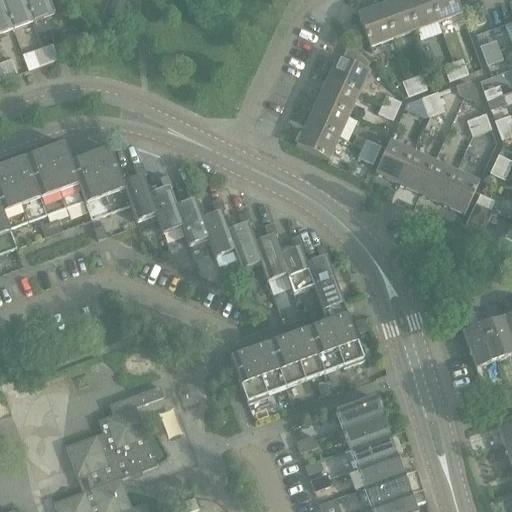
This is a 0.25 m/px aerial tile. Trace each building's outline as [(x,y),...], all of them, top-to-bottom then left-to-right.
[(0,0),(0,36),(14,32),(2,0),(0,0)] [(2,0),(14,32),(34,24),(25,0),(2,0)] [(25,0),(34,24),(55,16),(49,0),(25,0)] [(402,0),(380,8),(392,42),(415,33),(402,0)] [(428,0),(402,0),(415,33),(438,25),(428,0)] [(455,0),(428,0),(438,25),(461,16),(455,0)] [(369,50),(392,42),(380,8),(357,17),(369,50)] [(482,14),(473,17),(477,28),(486,25),(482,14)] [(480,50),(484,59),(499,54),(496,44),(480,50)] [(53,47),(44,51),(49,66),(59,63),(53,47)] [(34,54),(40,69),(49,66),(44,51),(34,54)] [(484,59),(487,68),(503,63),(499,54),(484,59)] [(337,60),(326,82),(358,97),(369,74),(337,60)] [(462,61),(453,65),(459,80),(468,77),(462,61)] [(13,62),(3,65),(9,81),(18,77),(13,62)] [(0,66),(0,83),(9,81),(3,65),(0,66)] [(459,80),(453,65),(444,69),(449,84),(459,80)] [(421,77),(412,81),(417,96),(427,92),(421,77)] [(417,96),(412,81),(402,84),(408,99),(417,96)] [(358,97),(326,82),(316,104),(348,118),(358,97)] [(483,95),(487,104),(502,98),(499,89),(483,95)] [(437,95),(430,98),(436,118),(445,115),(437,95)] [(386,98),(381,108),(396,115),(401,105),(386,98)] [(430,98),(422,101),(429,120),(436,118),(430,98)] [(502,98),(487,104),(490,113),(506,108),(502,98)] [(338,140),(348,118),(316,104),(306,126),(338,140)] [(396,115),(381,108),(377,117),(392,124),(396,115)] [(469,132),(488,124),(485,117),(466,124),(469,132)] [(498,134),(511,128),(511,124),(510,118),(494,124),(498,134)] [(340,161),(358,123),(351,120),(334,158),(340,161)] [(491,132),(488,124),(469,132),(472,139),(491,132)] [(328,163),(338,140),(306,126),(296,149),(328,163)] [(511,139),(511,128),(498,134),(501,143),(511,139)] [(366,142),(361,152),(376,158),(381,149),(366,142)] [(375,176),(398,186),(413,154),(390,144),(375,176)] [(71,166),(69,159),(64,146),(0,169),(0,257),(16,251),(9,232),(83,205),(90,224),(129,209),(131,209),(123,186),(110,151),(71,166)] [(376,158),(361,152),(357,161),(372,168),(376,158)] [(420,196),(434,164),(413,154),(398,186),(420,196)] [(495,168),(509,174),(511,168),(511,164),(499,159),(495,168)] [(457,175),(434,164),(420,196),(442,207),(457,175)] [(135,225),(154,218),(156,218),(149,199),(150,198),(143,179),(147,177),(142,166),(134,169),(138,181),(123,186),(131,209),(129,209),(135,225)] [(495,168),(491,177),(505,184),(509,174),(495,168)] [(479,185),(457,175),(442,207),(464,217),(479,185)] [(161,237),(181,230),(182,230),(175,211),(176,210),(169,191),(172,190),(168,178),(159,182),(164,193),(150,198),(149,199),(156,218),(154,218),(161,237)] [(188,250),(207,243),(208,242),(201,223),(202,222),(195,203),(199,202),(194,190),(186,193),(190,205),(176,210),(175,211),(182,230),(181,230),(188,250)] [(477,207),(491,213),(495,205),(481,198),(477,207)] [(207,243),(217,271),(237,264),(238,264),(234,254),(227,235),(228,234),(221,215),(224,214),(220,202),(212,205),(216,217),(202,222),(201,223),(208,242),(207,243)] [(477,207),(473,216),(487,222),(491,213),(477,207)] [(238,264),(237,264),(240,274),(259,267),(260,267),(253,247),(254,246),(247,228),(251,226),(247,214),(238,218),(242,229),(228,234),(227,235),(234,254),(238,264)] [(44,241),(61,235),(57,224),(40,230),(44,241)] [(266,285),(286,278),(287,278),(280,259),(281,259),(274,239),(277,238),(273,226),(264,229),(269,241),(254,246),(253,247),(260,267),(259,267),(266,285)] [(97,243),(106,240),(102,229),(93,232),(97,243)] [(293,297),(313,290),(305,268),(300,252),(304,250),(299,238),(291,241),(295,253),(281,259),(280,259),(287,278),(286,278),(293,297)] [(321,262),(305,268),(313,290),(322,314),(343,307),(326,260),(330,259),(325,246),(317,249),(321,262)] [(502,315),(511,341),(511,316),(511,317),(510,312),(502,315)] [(364,363),(348,321),(345,313),(334,317),(336,321),(309,331),(307,327),(296,331),(298,335),(241,356),(240,351),(229,356),(247,407),(269,399),(267,396),(342,368),(343,371),(364,363)] [(497,322),(484,327),(497,364),(511,358),(511,341),(502,315),(495,318),(497,322)] [(364,322),(356,325),(360,336),(368,333),(364,322)] [(476,371),(497,364),(484,327),(471,332),(469,328),(461,331),(476,371)] [(147,511),(146,507),(132,511),(121,483),(157,470),(136,411),(164,401),(160,389),(109,408),(113,418),(98,424),(103,436),(66,450),(83,495),(53,506),(55,511),(147,511)] [(511,403),(508,393),(499,397),(505,413),(511,409),(511,403)] [(335,413),(343,433),(381,419),(374,399),(335,413)] [(389,438),(381,419),(343,433),(350,452),(389,438)] [(511,422),(497,428),(506,451),(511,448),(511,422)] [(312,438),(304,441),(308,453),(316,450),(312,438)] [(350,452),(357,472),(396,457),(389,438),(350,452)] [(300,456),(308,453),(304,441),(296,444),(300,456)] [(403,477),(396,457),(357,472),(364,491),(403,477)] [(327,477),(319,481),(323,492),(331,489),(327,477)] [(364,491),(371,510),(410,496),(403,477),(364,491)] [(314,495),(323,492),(319,481),(310,484),(314,495)] [(371,510),(371,511),(415,511),(410,496),(371,510)]
